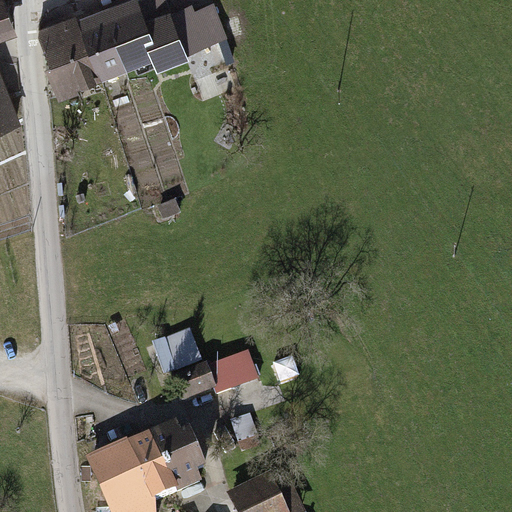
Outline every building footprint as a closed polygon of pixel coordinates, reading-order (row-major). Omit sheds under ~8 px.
[(0,0),(0,41),(16,36),(3,0),(0,0)] [(106,80),(163,61),(139,0),(137,0),(82,19),(106,80)] [(172,11),(167,0),(139,0),(163,61),(166,69),(211,52),(205,37),(221,30),(212,6),(195,12),(192,4),(172,11)] [(61,98),(106,80),(82,19),(38,32),(56,66),(46,68),(61,98)] [(0,64),(0,136),(25,127),(0,64)] [(177,203),(158,210),(163,223),(181,216),(177,203)] [(192,334),(154,348),(167,380),(204,366),(192,334)] [(250,356),(212,372),(220,392),(223,398),(261,382),(250,356)] [(210,368),(174,382),(184,406),(220,392),(212,372),(210,368)] [(253,416),(232,424),(245,458),(266,451),(253,416)] [(130,447),(154,507),(205,486),(201,478),(213,474),(198,437),(187,441),(181,427),(130,447)] [(130,447),(90,463),(109,511),(155,511),(154,507),(130,447)] [(290,511),(273,477),(230,499),(236,511),(290,511)]
